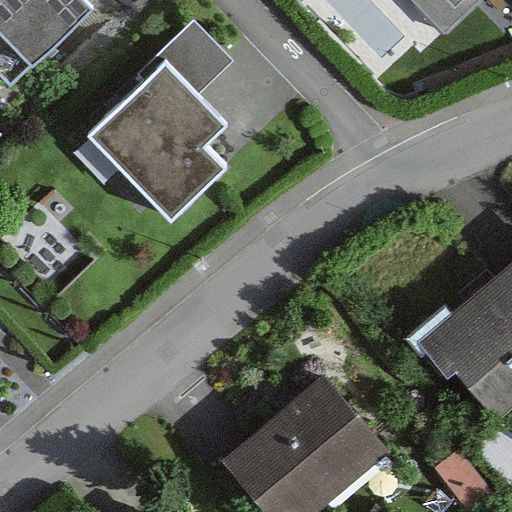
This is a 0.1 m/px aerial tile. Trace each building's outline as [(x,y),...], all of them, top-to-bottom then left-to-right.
[(105,8),(97,0),(0,0),(0,17),(42,64),(105,8)] [(236,119),(182,63),(109,132),(190,217),(241,168),(214,140),(236,119)] [(511,258),(420,336),(449,370),(456,363),(499,414),(511,403),(511,258)] [(271,511),(315,511),(394,445),(328,367),(224,455),(271,511)] [(511,432),(503,422),(478,443),(511,482),(511,432)]
